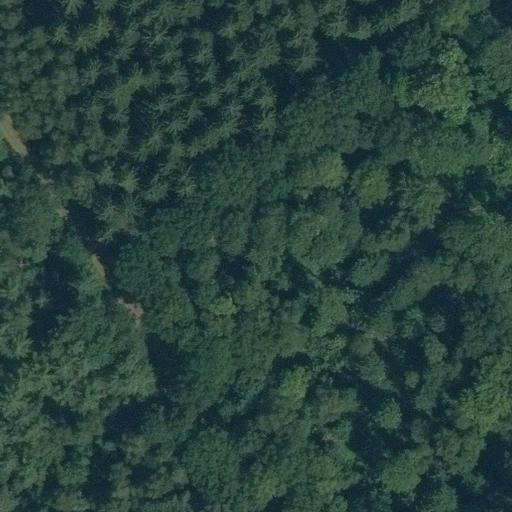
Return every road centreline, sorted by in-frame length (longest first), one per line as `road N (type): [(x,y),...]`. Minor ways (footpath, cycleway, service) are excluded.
road 1 (track): [(103,268),(0,115)]
road 2 (track): [(201,411),(103,268)]
road 3 (track): [(270,511),(201,411)]
